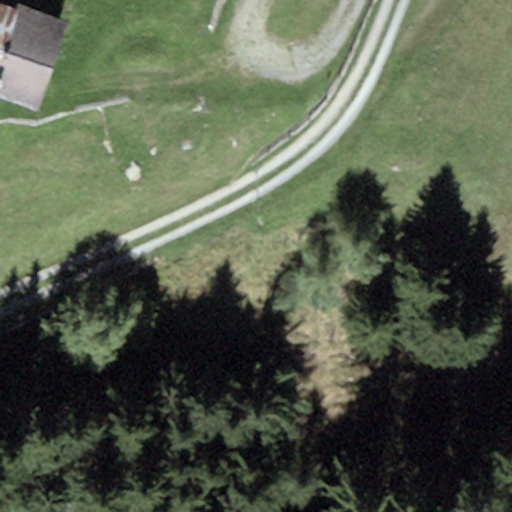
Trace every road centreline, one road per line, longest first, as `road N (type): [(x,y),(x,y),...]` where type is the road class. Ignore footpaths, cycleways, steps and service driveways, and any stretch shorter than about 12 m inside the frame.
road 1 (track): [(398,0),(343,113),(305,153),(248,189),(0,303)]
road 2 (track): [(261,0),(252,33),(259,52),(280,60),(326,47),(354,0)]
